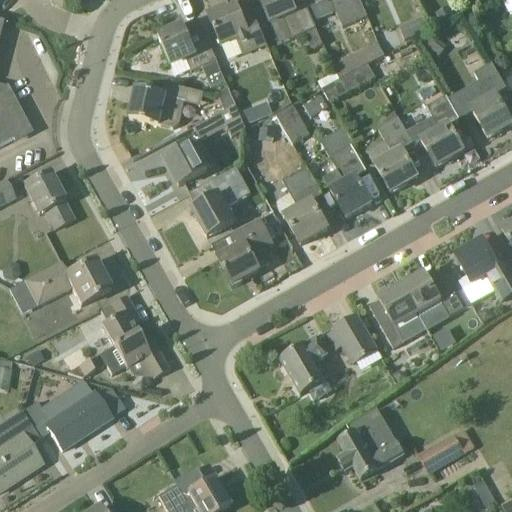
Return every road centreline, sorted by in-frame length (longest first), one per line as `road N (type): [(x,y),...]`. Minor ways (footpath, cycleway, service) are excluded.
road 1 (residential): [(202,352),(82,143),(100,32),(131,0)]
road 2 (residential): [(202,352),(511,174)]
road 3 (residential): [(36,511),(225,394)]
road 4 (residential): [(291,511),(225,394)]
